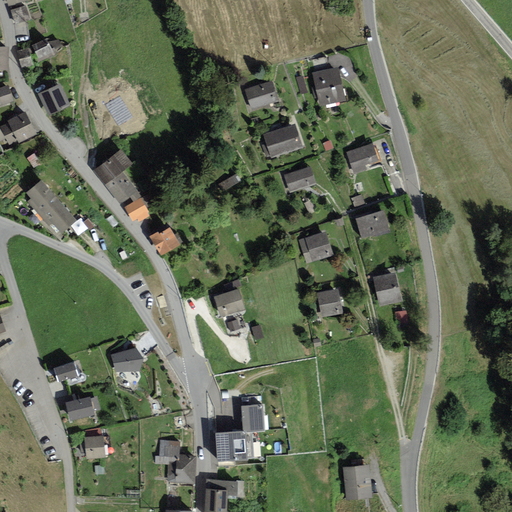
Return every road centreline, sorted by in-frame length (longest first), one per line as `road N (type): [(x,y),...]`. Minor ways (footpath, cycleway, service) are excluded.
road 1 (tertiary): [(367,0),(435,314),(410,511)]
road 2 (residential): [(195,372),(159,262),(32,108),(1,0)]
road 3 (residential): [(0,248),(67,459),(70,511)]
road 4 (unclassified): [(195,372),(181,368),(105,269),(0,220)]
road 5 (track): [(82,169),(90,158),(87,31)]
road 6 (residential): [(200,511),(195,372)]
